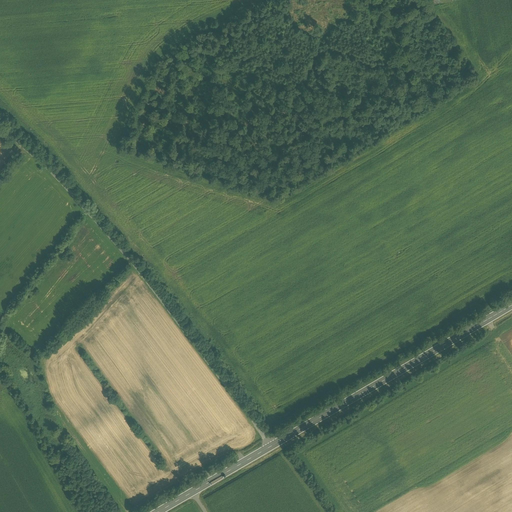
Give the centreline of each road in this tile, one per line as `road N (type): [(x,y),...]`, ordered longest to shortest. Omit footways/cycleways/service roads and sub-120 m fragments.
road 1 (unclassified): [(271,445),(98,227),(0,127)]
road 2 (secondary): [(271,445),(511,304)]
road 3 (secondary): [(158,511),(271,445)]
